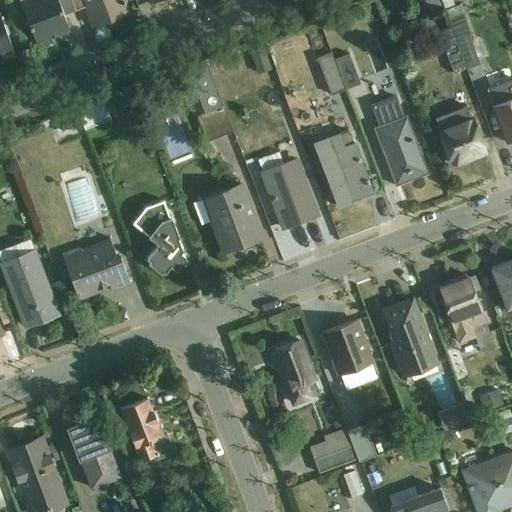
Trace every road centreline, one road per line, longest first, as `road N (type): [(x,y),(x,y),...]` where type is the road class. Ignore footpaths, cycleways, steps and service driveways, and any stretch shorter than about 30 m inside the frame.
road 1 (residential): [(203,322),(511,204)]
road 2 (residential): [(0,108),(282,0)]
road 3 (residential): [(0,398),(203,322)]
road 4 (residential): [(268,511),(203,322)]
